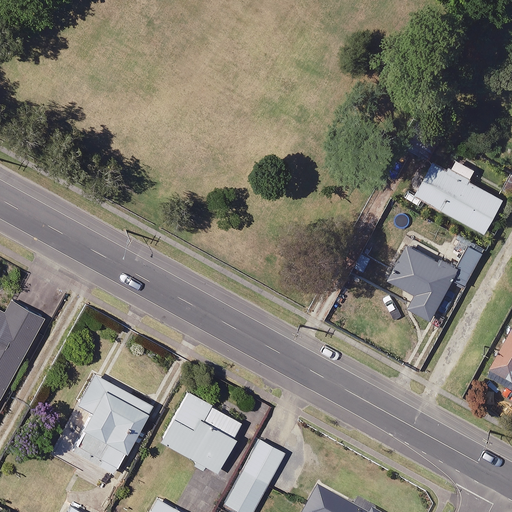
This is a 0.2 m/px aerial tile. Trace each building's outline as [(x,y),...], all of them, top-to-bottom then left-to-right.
[(442,127),(419,116),(406,143),(430,155),(437,138),(442,127)] [(475,164),(455,153),(449,163),(434,155),(415,190),(484,228),(503,193),(469,175),(475,164)] [(449,251),(407,230),(386,272),(415,287),(408,301),(431,313),(452,274),(466,281),(482,249),(457,235),(449,251)] [(3,308),(0,306),(0,392),(43,314),(9,296),(3,308)] [(511,320),(489,364),(511,376),(511,320)] [(150,398),(93,367),(75,400),(80,403),(60,439),(112,467),(150,398)] [(194,454),(191,459),(203,466),(206,461),(214,465),(242,416),(186,385),(159,434),(194,454)] [(282,447),(256,434),(224,499),(250,511),(282,447)] [(382,511),(356,498),(322,480),(304,511),(382,511)] [(190,511),(157,493),(145,511),(190,511)] [(93,511),(69,501),(63,511),(93,511)]
